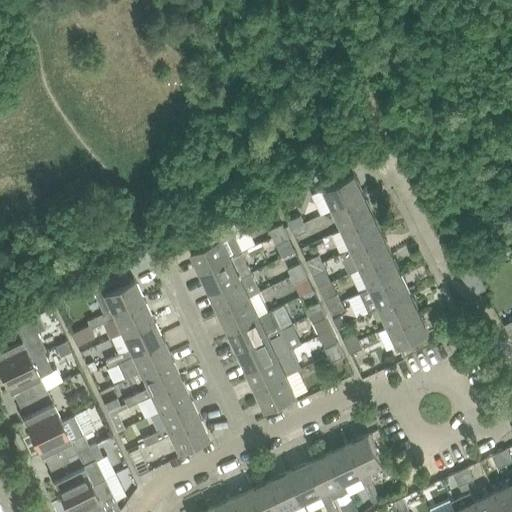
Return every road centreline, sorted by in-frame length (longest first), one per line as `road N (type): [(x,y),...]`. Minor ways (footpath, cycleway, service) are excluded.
road 1 (residential): [(243,440),(161,256)]
road 2 (residential): [(243,440),(374,392),(404,393)]
road 3 (residential): [(149,511),(169,480),(243,440)]
